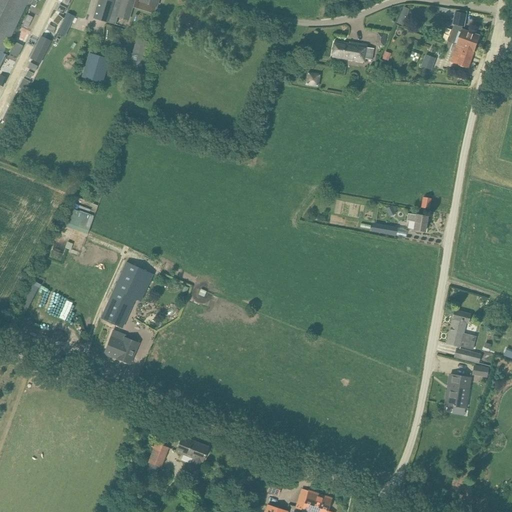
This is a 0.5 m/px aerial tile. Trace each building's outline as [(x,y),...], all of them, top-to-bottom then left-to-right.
[(0,0),(0,51),(3,53),(26,5),(29,7),(32,0),(0,0)] [(98,0),(93,17),(115,24),(117,17),(122,0),(98,0)] [(122,0),(117,17),(128,20),(134,0),(136,0),(140,1),(156,6),(158,0),(122,0)] [(404,7),(399,23),(405,25),(410,8),(404,7)] [(66,17),(59,14),(55,22),(62,25),(59,32),(67,36),(76,15),(68,12),(66,17)] [(467,14),(456,12),(453,24),(454,25),(463,26),(464,27),(467,14)] [(24,43),(32,21),(24,18),(16,40),(24,43)] [(463,26),(454,25),(449,42),(457,45),(475,52),(480,36),(462,29),(463,26)] [(384,45),(386,34),(379,33),(377,44),(384,45)] [(31,57),(42,63),(53,40),(42,35),(31,57)] [(132,51),(126,68),(140,73),(146,56),(151,43),(143,40),(139,53),(132,51)] [(10,53),(19,57),(24,45),(15,41),(10,53)] [(367,45),(349,42),(349,43),(334,41),(332,57),(364,62),(365,59),(372,60),(374,49),(367,48),(367,45)] [(469,69),(475,52),(457,45),(451,62),(469,69)] [(89,53),(82,77),(102,83),(109,59),(89,53)] [(426,55),(422,66),(432,70),(436,59),(426,55)] [(6,58),(4,70),(11,72),(14,60),(6,58)] [(0,73),(0,83),(5,86),(9,77),(0,73)] [(308,85),(319,86),(320,74),(308,74),(308,85)] [(423,197),(421,207),(429,209),(431,198),(423,197)] [(89,234),(95,216),(73,208),(67,226),(89,234)] [(427,216),(418,215),(416,214),(416,215),(408,213),(407,220),(414,222),(413,230),(425,231),(427,216)] [(395,236),(395,234),(397,228),(375,224),(374,232),(395,236)] [(131,264),(105,319),(107,320),(123,327),(136,298),(141,301),(153,274),(131,264)] [(18,310),(27,314),(35,295),(25,291),(18,310)] [(470,314),(464,313),(454,311),(452,318),(453,319),(447,343),(473,349),(476,336),(462,333),(465,322),(468,323),(470,314)] [(105,353),(129,363),(138,343),(124,338),(123,342),(111,337),(105,353)] [(479,363),(481,355),(457,349),(455,357),(479,363)] [(487,376),(488,369),(474,366),(473,374),(487,376)] [(470,378),(460,376),(450,374),(445,404),(462,407),(465,388),(468,389),(470,378)] [(199,468),(202,460),(203,460),(208,447),(182,436),(177,450),(193,456),(190,465),(199,468)] [(160,467),(164,457),(167,448),(156,444),(149,462),(150,463),(147,470),(156,474),(159,466),(160,467)] [(278,495),(281,489),(271,484),(268,490),(278,495)] [(329,511),(327,511),(331,498),(302,489),(296,508),(308,511),(329,511)]
